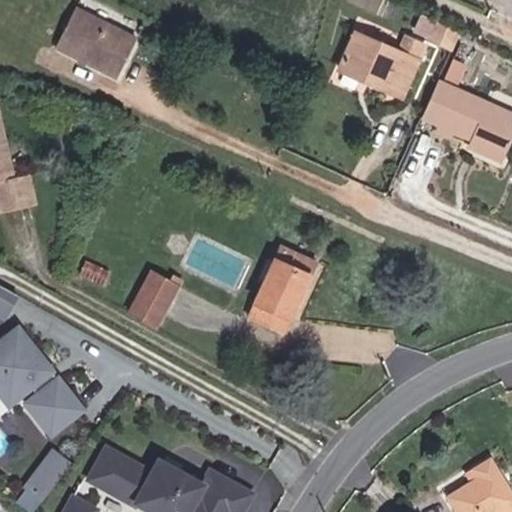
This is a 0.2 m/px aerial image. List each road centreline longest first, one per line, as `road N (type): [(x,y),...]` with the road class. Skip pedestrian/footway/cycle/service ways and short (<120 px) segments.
road 1 (unknown): [(141,73),(365,183),(511,243)]
road 2 (unknown): [(0,295),(314,501)]
road 3 (unclassified): [(511,346),(433,381),(349,450),(307,511)]
